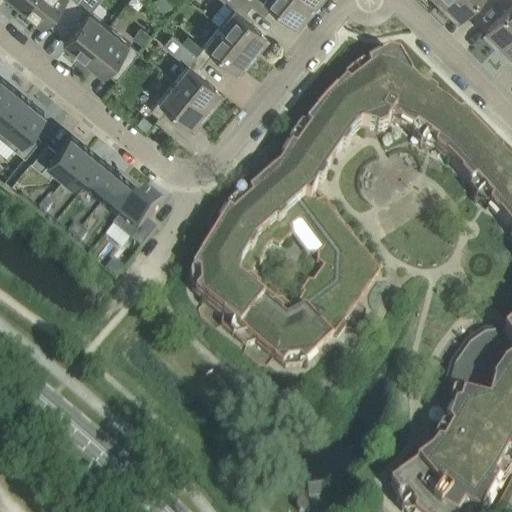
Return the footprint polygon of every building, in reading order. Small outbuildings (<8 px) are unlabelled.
[(45,20),(55,28),(77,0),(27,0),(23,6),(43,22),(45,20)] [(63,39),(83,55),(109,24),(78,0),(77,0),(55,28),(65,36),(63,39)] [(175,0),(153,0),(149,2),(159,17),(178,5),(175,0)] [(220,24),(252,50),(264,35),(246,16),(243,14),(252,3),(247,0),(239,0),(237,4),(220,24)] [(310,5),(304,0),(247,0),(252,3),(264,13),(273,3),(276,6),(298,20),(310,5)] [(443,0),(457,13),(473,0),(486,0),(490,4),(493,0),(443,0)] [(511,0),(500,0),(506,6),(504,9),(487,29),(502,43),(509,36),(511,32),(511,0)] [(106,69),(116,78),(139,50),(109,24),(83,55),(104,72),(106,69)] [(239,66),(252,50),(220,24),(197,52),(206,59),(214,49),(217,51),(239,66)] [(143,43),(150,34),(140,26),(133,35),(143,43)] [(174,80),(198,100),(206,106),(219,91),(200,72),(197,70),(206,59),(197,52),(173,32),(163,43),(187,64),(174,80)] [(511,32),(509,36),(502,43),(511,53),(511,32)] [(511,171),(501,159),(502,156),(499,152),(495,148),(492,149),(470,127),(471,124),(467,120),(462,117),(459,119),(436,101),(437,98),(433,95),(428,92),(425,94),(419,89),(411,81),(399,61),(388,57),(368,68),(363,66),(353,72),(344,80),(345,85),(325,106),(307,127),(302,127),(294,136),(288,146),(290,151),(279,170),(280,171),(273,177),(272,176),(238,205),(232,198),(221,202),(208,220),(214,229),(207,241),(209,245),(190,276),(192,293),(204,302),(197,310),(200,318),(215,330),(221,327),(245,347),(244,354),(258,366),(267,367),(273,359),(285,369),(302,367),(332,339),(337,340),(345,329),(343,324),(380,273),(324,201),(316,204),(314,195),(317,186),(321,187),(324,183),(326,178),(325,175),(341,151),(345,152),(348,148),(351,143),(349,140),(354,134),(361,128),(375,131),(377,133),(382,132),(387,130),(388,127),(391,122),(411,134),(411,139),(420,147),(431,154),(436,152),(453,167),(470,186),(468,191),(476,201),(485,210),(490,209),(506,227),(511,235),(511,330),(505,337),(502,333),(484,336),(469,347),(454,368),(449,385),(453,401),(457,402),(452,420),(444,441),(430,459),(416,470),(391,487),(386,480),(385,480),(405,510),(407,511),(485,511),(505,475),(511,462),(511,171)] [(0,75),(0,92),(8,82),(0,75)] [(206,106),(198,100),(174,80),(151,108),(160,115),(166,108),(193,122),(206,106)] [(26,97),(8,82),(0,92),(0,122),(3,125),(26,97)] [(44,112),(26,97),(3,125),(21,140),(15,147),(25,155),(41,136),(31,128),(44,112)] [(152,121),(143,114),(137,121),(146,129),(152,121)] [(57,149),(47,141),(32,161),(41,169),(47,162),(65,176),(89,148),(70,133),(57,149)] [(106,162),(89,148),(65,176),(83,191),(106,162)] [(124,177),(106,162),(83,191),(101,205),(124,177)] [(142,191),(124,177),(101,205),(118,220),(142,191)] [(142,191),(118,220),(137,234),(131,242),(141,250),(157,230),(147,222),(160,206),(142,191)] [(52,205),(46,200),(38,210),(45,215),(52,205)] [(74,238),(81,229),(75,224),(68,233),(74,238)] [(80,243),(88,234),(81,229),(74,238),(80,243)]
